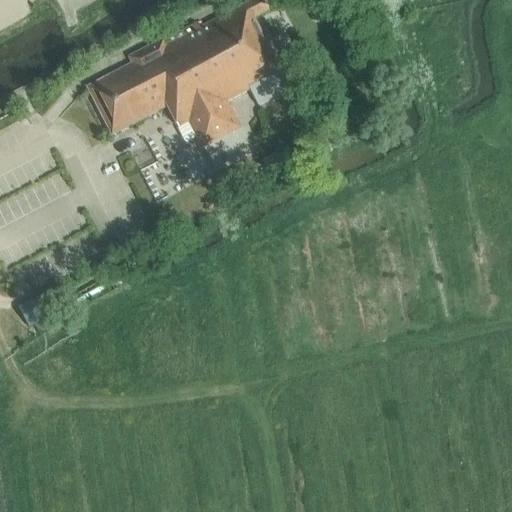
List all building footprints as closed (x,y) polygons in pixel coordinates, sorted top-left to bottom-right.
[(278,0),(244,0),(243,1),(245,5),(166,47),(163,41),(146,49),(146,48),(128,58),(131,65),(87,89),(111,136),(167,106),(173,117),(175,122),(178,127),(189,122),(196,136),(202,148),(241,128),(227,102),(282,73),(254,20),(281,5),(278,0)] [(184,142),(196,136),(189,122),(178,127),(177,128),(184,142)] [(277,154),(275,155),(284,171),(286,169),(277,154)] [(271,177),(284,171),(275,155),(267,159),(263,162),(271,177)] [(263,162),(261,162),(269,178),(271,177),(263,162)] [(29,328),(61,311),(52,293),(20,310),(29,328)]
